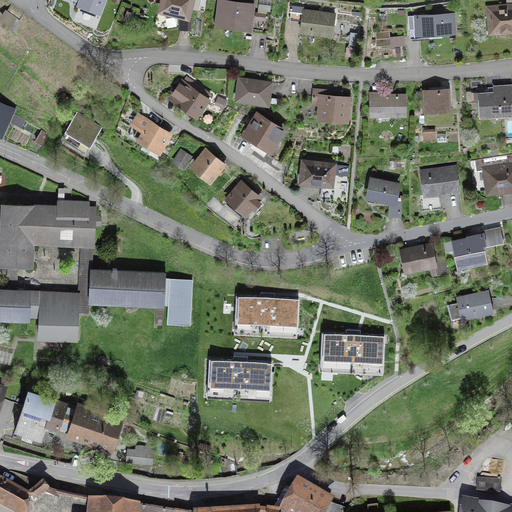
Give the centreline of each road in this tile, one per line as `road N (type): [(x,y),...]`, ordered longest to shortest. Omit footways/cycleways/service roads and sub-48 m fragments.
road 1 (residential): [(347,247),(262,259),(233,252),(0,147)]
road 2 (residential): [(0,461),(174,492),(224,489),(293,468)]
road 3 (residential): [(121,68),(174,124),(223,150),(347,247)]
road 4 (unclassified): [(293,468),(405,378),(511,318)]
road 5 (residential): [(293,468),(341,487),(511,503)]
road 6 (residential): [(511,69),(294,72)]
road 7 (residential): [(347,247),(511,215)]
road 8 (residential): [(259,67),(194,58),(121,68)]
